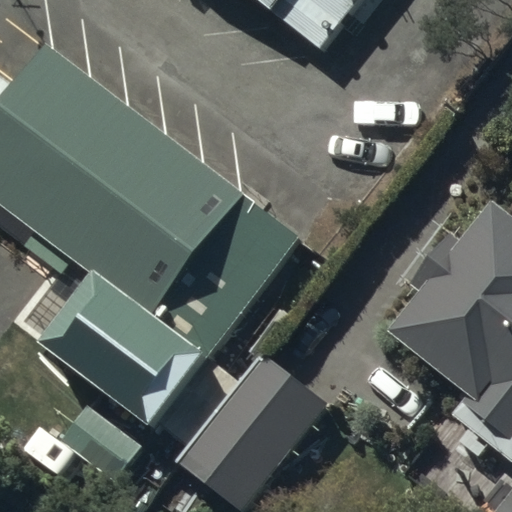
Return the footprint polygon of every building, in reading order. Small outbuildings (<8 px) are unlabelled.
[(376,0),(232,0),(323,69),(376,0)] [(54,57),(0,128),(0,220),(200,370),(298,240),(54,57)] [(511,219),(497,207),(466,244),(451,232),(406,288),(424,302),(393,339),(469,401),(457,417),(511,461),(511,219)] [(246,511),(329,408),(262,355),(175,465),(234,511),(246,511)] [(511,511),(511,476),(494,498),(507,508),(503,511),(511,511)]
